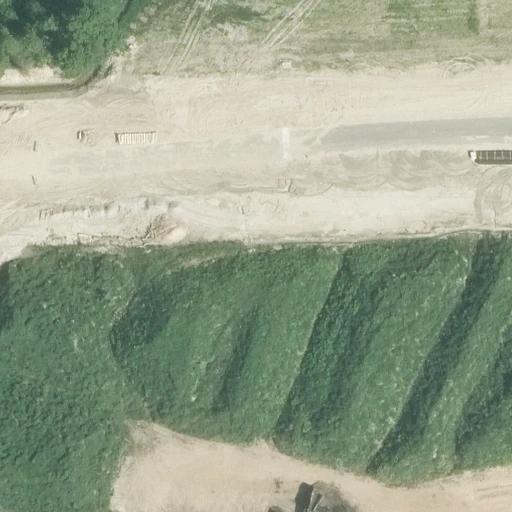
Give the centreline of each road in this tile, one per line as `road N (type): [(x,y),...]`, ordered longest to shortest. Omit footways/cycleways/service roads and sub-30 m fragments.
road 1 (unclassified): [(0,192),(511,161)]
road 2 (unclassified): [(511,95),(0,117)]
